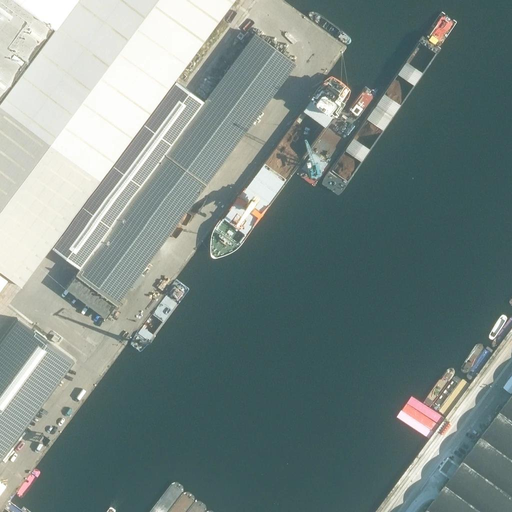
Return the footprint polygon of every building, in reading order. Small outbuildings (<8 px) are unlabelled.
[(0,0),(0,93),(12,77),(16,80),(0,102),(0,270),(9,277),(21,286),(50,247),(174,79),(199,45),(138,0),(0,0)] [(254,33),(203,101),(79,269),(65,288),(105,317),(295,63),(254,33)] [(50,247),(79,269),(203,101),(174,79),(50,247)] [(0,416),(20,432),(43,400),(42,400),(49,391),(50,391),(73,360),(17,318),(0,340),(0,416)] [(511,511),(511,394),(508,399),(490,424),(472,448),(454,472),(436,496),(424,511),(511,511)] [(0,458),(20,432),(0,416),(0,458)]
